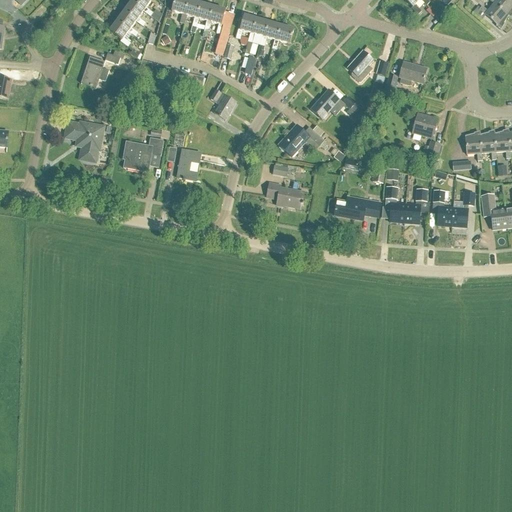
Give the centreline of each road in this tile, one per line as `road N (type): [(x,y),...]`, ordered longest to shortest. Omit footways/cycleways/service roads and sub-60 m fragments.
road 1 (residential): [(511,269),(403,269),(221,234)]
road 2 (residential): [(221,234),(239,160),(270,106),(352,19)]
road 3 (residential): [(221,234),(28,196)]
road 4 (residential): [(28,196),(53,72)]
road 5 (residential): [(352,19),(473,53)]
